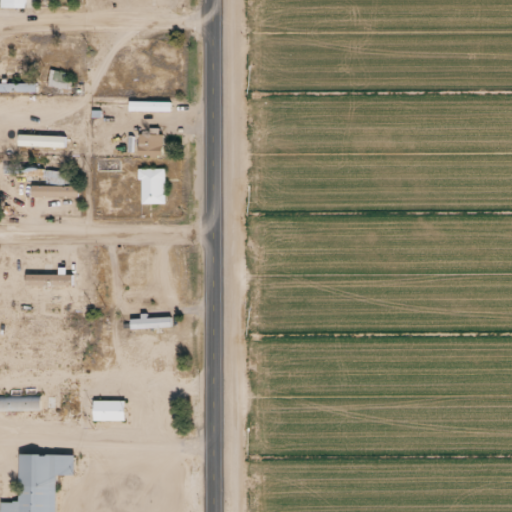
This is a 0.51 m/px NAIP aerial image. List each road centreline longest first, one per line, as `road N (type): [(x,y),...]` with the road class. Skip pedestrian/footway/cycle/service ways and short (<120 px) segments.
road 1 (tertiary): [(212,511),(210,0)]
road 2 (residential): [(211,444),(0,448)]
road 3 (residential): [(211,233),(0,233)]
road 4 (residential): [(0,24),(210,23)]
